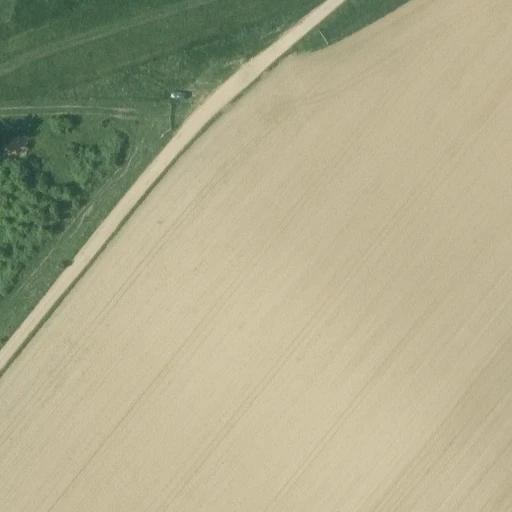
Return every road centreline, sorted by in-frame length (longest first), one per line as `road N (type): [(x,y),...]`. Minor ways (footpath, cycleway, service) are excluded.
road 1 (track): [(0,355),(176,139),(334,0)]
road 2 (track): [(0,75),(199,0)]
road 3 (track): [(0,113),(195,120)]
